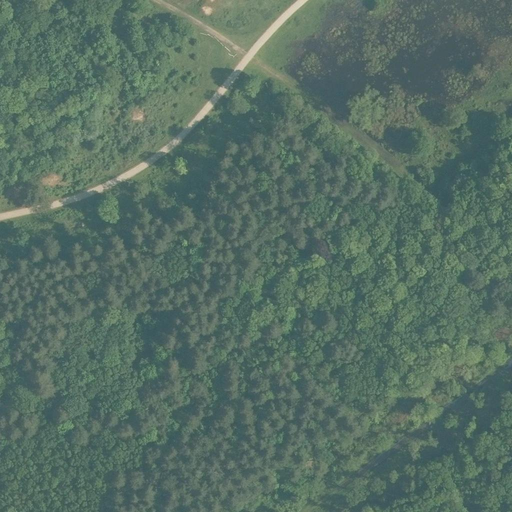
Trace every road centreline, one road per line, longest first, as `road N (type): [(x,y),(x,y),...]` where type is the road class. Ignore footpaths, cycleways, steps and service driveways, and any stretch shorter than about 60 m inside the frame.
road 1 (track): [(380,156),(511,267)]
road 2 (track): [(380,156),(246,55)]
